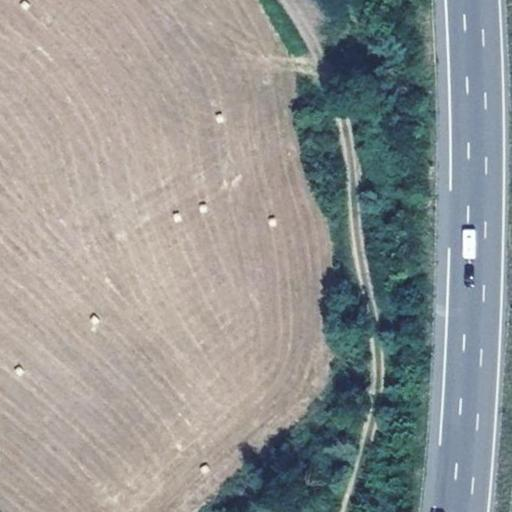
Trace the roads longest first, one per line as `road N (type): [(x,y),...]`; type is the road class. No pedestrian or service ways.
road 1 (track): [(335,511),(371,294),(351,145),(281,0)]
road 2 (motorway): [(469,0),(461,442),(452,511)]
